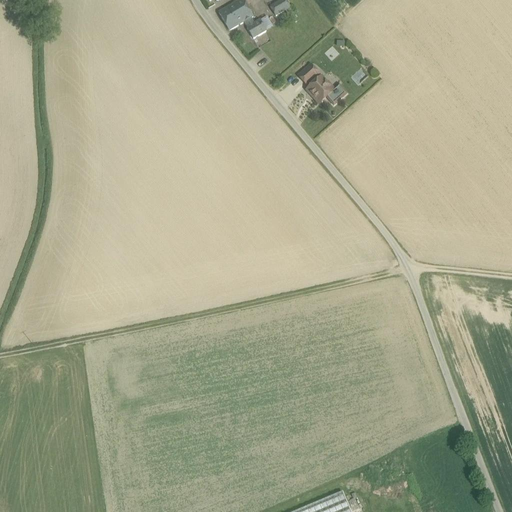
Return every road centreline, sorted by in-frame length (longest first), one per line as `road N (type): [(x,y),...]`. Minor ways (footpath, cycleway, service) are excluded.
road 1 (unclassified): [(505,511),(394,241),(199,0)]
road 2 (track): [(0,355),(410,270)]
